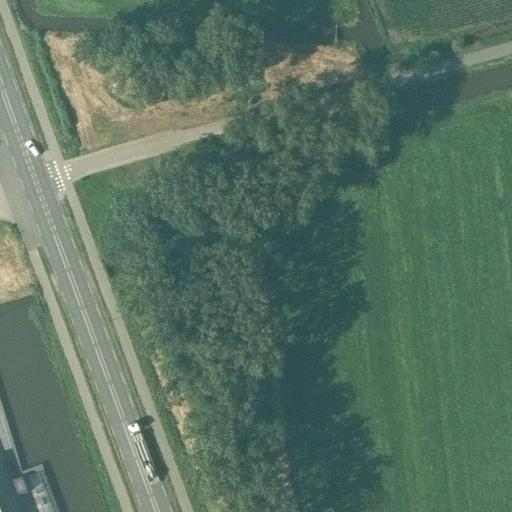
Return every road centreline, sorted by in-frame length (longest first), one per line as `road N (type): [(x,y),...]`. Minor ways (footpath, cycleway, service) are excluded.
road 1 (unclassified): [(36,183),(511,47)]
road 2 (primary): [(157,511),(36,183)]
